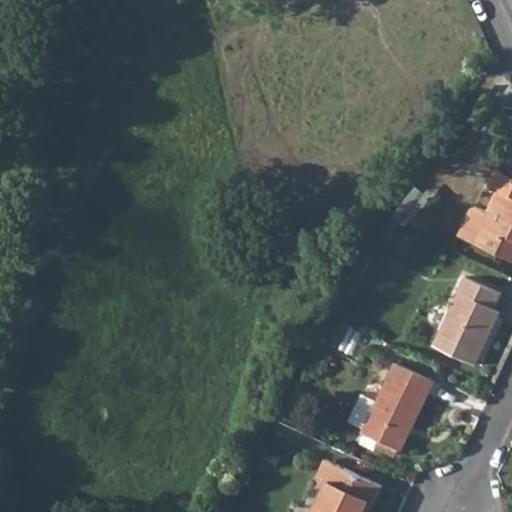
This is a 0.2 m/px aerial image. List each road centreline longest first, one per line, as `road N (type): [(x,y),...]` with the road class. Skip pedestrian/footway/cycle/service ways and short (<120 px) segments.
road 1 (track): [(228,511),(387,205),(450,106),(511,54)]
road 2 (residential): [(511,392),(459,507)]
